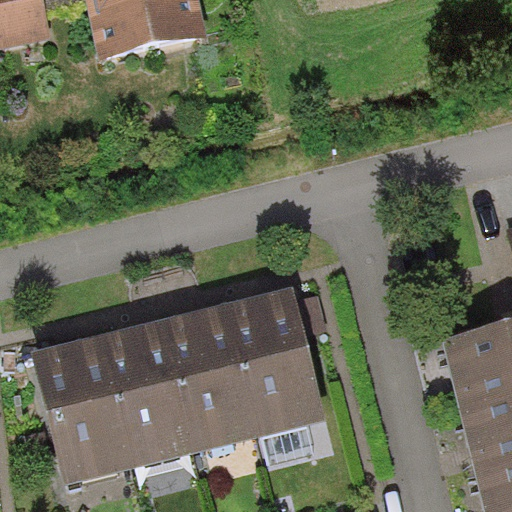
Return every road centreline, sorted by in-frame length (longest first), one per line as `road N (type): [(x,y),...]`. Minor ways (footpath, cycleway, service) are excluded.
road 1 (residential): [(0,265),(342,189)]
road 2 (residential): [(428,511),(342,189)]
road 3 (residential): [(342,189),(511,140)]
